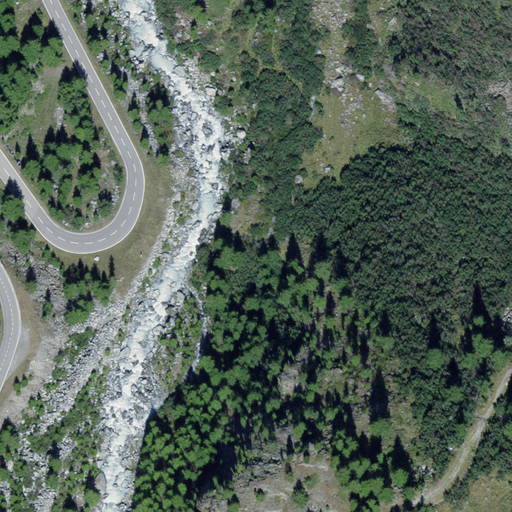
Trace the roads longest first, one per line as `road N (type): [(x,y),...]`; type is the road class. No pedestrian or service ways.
road 1 (tertiary): [(49,0),(133,163),(131,206),(112,234),(65,240),(39,219),(0,163)]
road 2 (track): [(391,511),(445,482),(511,369)]
